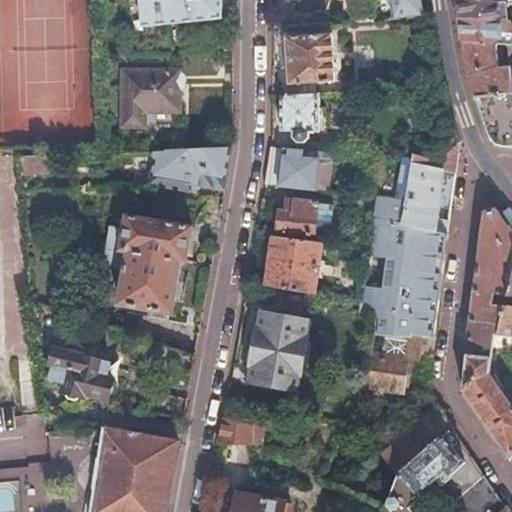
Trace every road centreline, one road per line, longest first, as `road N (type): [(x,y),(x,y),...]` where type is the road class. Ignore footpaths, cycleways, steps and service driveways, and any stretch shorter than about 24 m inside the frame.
road 1 (residential): [(253,0),(248,139),(186,511)]
road 2 (residential): [(488,173),(476,188),(445,365),(454,408),(511,488)]
road 3 (residential): [(440,0),(488,173)]
